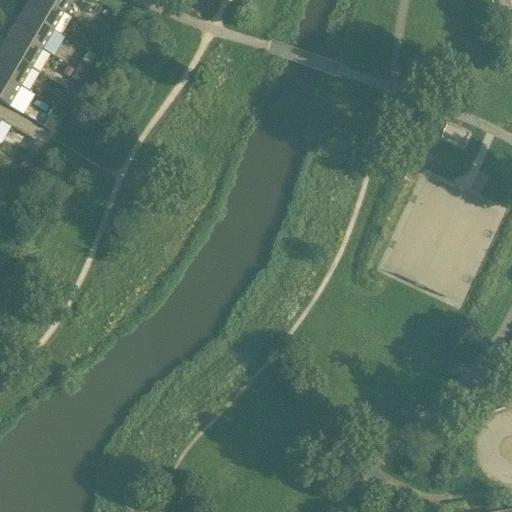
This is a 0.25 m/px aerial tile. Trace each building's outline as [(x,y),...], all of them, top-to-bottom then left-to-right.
[(29,0),(22,14),(52,31),(63,13),(41,0),(29,0)] [(41,0),(63,13),(70,0),(41,0)] [(11,32),(41,50),(52,31),(22,14),(11,32)] [(110,40),(115,32),(107,28),(102,36),(110,40)] [(0,50),(0,51),(30,69),(41,50),(11,32),(0,50)] [(110,40),(102,36),(97,45),(105,49),(110,40)] [(0,76),(19,88),(30,69),(0,51),(0,76)] [(84,75),(89,66),(81,62),(76,71),(84,75)] [(65,70),(61,77),(68,81),(72,74),(65,70)] [(84,75),(76,71),(71,79),(79,84),(84,75)] [(0,102),(8,107),(19,88),(0,76),(0,102)] [(62,112),(67,104),(59,99),(54,108),(62,112)] [(51,132),(57,121),(62,112),(54,108),(43,127),(51,132)] [(31,165),(36,157),(28,152),(23,161),(31,165)] [(31,165),(23,161),(18,169),(26,174),(31,165)]
